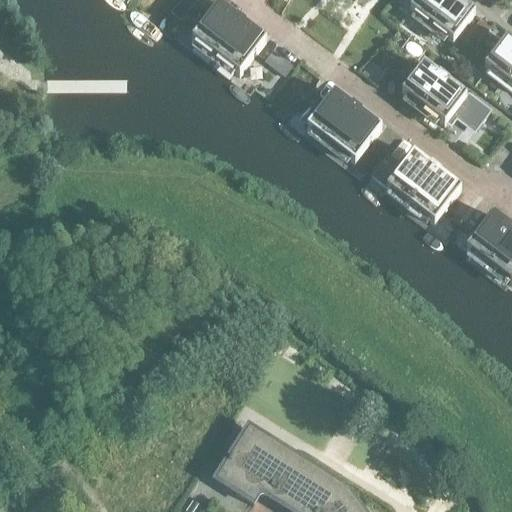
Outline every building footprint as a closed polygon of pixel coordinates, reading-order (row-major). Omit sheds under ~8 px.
[(184,0),(171,15),(180,23),(200,0),(184,0)] [(453,2),(451,0),(420,0),(410,14),(431,30),(453,2)] [(475,18),(453,2),(431,30),(453,47),(475,18)] [(192,43),(216,62),(242,27),(219,8),(192,43)] [(266,45),(242,27),(216,62),(240,80),(266,45)] [(485,71),(506,87),(511,79),(511,46),(506,42),(485,71)] [(265,63),(284,77),(293,66),(273,52),(265,63)] [(423,69),(402,97),(423,113),(445,85),(423,69)] [(445,85),(423,113),(445,130),(447,127),(459,137),(479,111),(445,85)] [(331,150),(358,115),(334,97),(307,131),(331,150)] [(358,115),(331,150),(355,168),(382,133),(358,115)] [(361,164),(382,184),(400,166),(378,146),(361,164)] [(437,175),(413,157),(387,192),(410,210),(437,175)] [(461,194),(437,175),(410,210),(434,229),(461,194)] [(466,253),(490,271),(511,241),(511,232),(493,218),(466,253)] [(511,241),(490,271),(511,287),(511,241)] [(359,511),(347,495),(248,432),(215,484),(254,508),(257,503),(259,501),(260,500),(263,500),(265,500),(268,501),(284,511),(359,511)]
